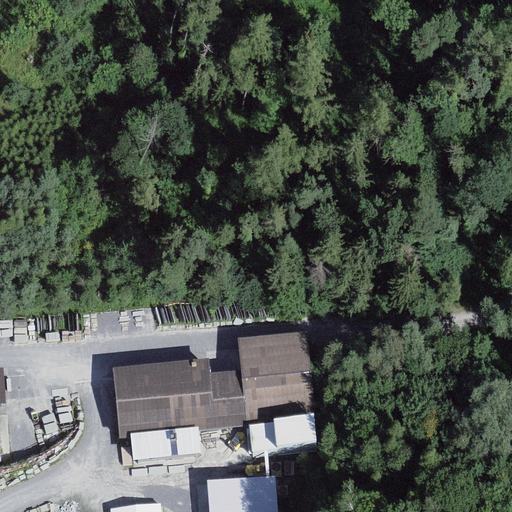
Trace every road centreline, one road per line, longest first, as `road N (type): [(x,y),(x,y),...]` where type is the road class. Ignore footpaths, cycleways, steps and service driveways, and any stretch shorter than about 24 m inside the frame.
road 1 (track): [(0,358),(440,326),(511,311)]
road 2 (track): [(11,511),(98,462),(97,352)]
